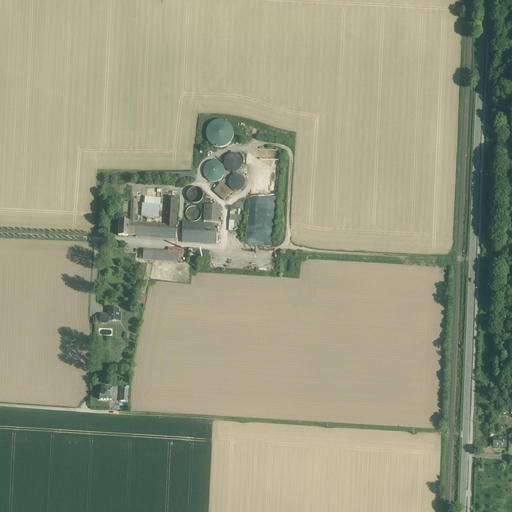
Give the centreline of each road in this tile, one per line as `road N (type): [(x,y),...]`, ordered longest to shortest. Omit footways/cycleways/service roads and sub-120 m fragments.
road 1 (tertiary): [(462,511),(483,0)]
road 2 (track): [(452,258),(191,247)]
